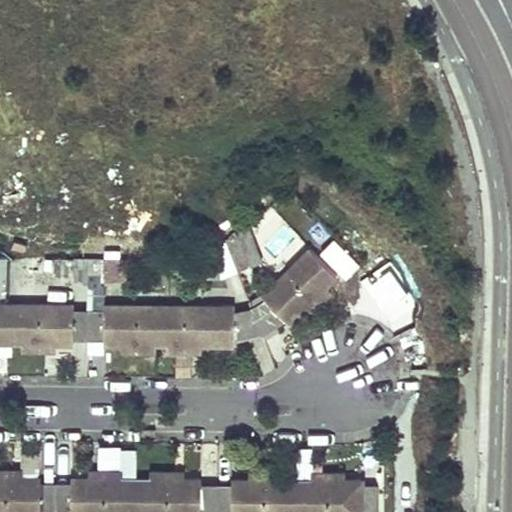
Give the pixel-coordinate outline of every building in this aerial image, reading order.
[(346,275),(359,262),(334,236),(320,249),(346,275)] [(262,288),(288,315),(308,296),(312,300),(329,283),(325,279),(336,268),(310,241),(262,288)] [(106,257),(104,277),(126,279),(127,259),(106,257)] [(0,303),(0,341),(21,342),(21,347),(44,348),(44,342),(72,342),(72,304),(0,303)] [(103,305),(103,343),(131,343),(131,349),(154,349),(154,343),(168,343),(168,349),(191,349),(191,343),(234,344),(234,306),(103,305)] [(98,444),(98,466),(121,466),(120,443),(98,444)] [(0,511),(43,511),(44,477),(16,477),(16,471),(0,470),(0,511)] [(103,478),(75,477),(74,511),(205,511),(206,478),(178,478),(178,472),(155,472),(155,478),(126,478),(126,472),(103,472),(103,478)] [(265,479),(237,479),(236,511),(367,511),(368,480),(340,480),(340,474),(317,474),(317,479),(288,479),(288,474),(265,473),(265,479)]
